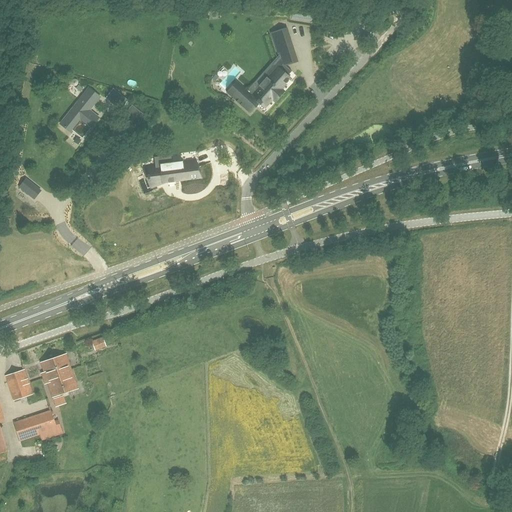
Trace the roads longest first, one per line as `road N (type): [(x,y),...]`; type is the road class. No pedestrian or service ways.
road 1 (unclassified): [(251,225),(252,182),(413,0)]
road 2 (track): [(350,511),(348,477),(272,289)]
road 3 (primary): [(251,225),(70,301)]
road 4 (primary): [(70,301),(255,238)]
road 5 (primary): [(255,238),(416,174)]
road 6 (primary): [(416,174),(251,225)]
road 7 (track): [(348,477),(419,471),(495,511)]
